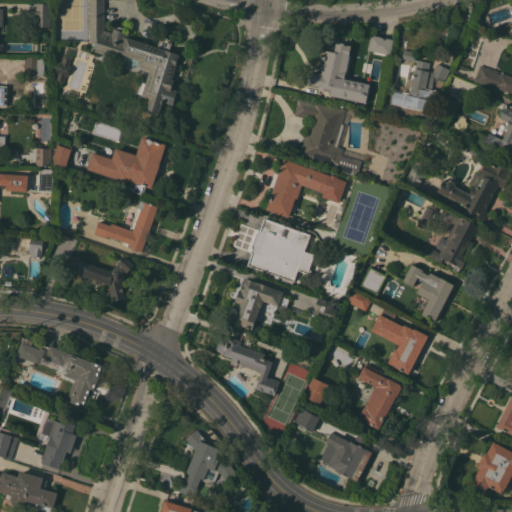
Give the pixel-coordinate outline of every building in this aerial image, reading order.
[(149,98),(142,96),(142,95),(140,94),(144,82),(146,83),(150,69),(138,65),(139,60),(122,55),(121,60),(94,51),(95,48),(92,47),(94,42),(91,41),(89,40),(89,0),(104,0),(105,28),(112,30),(113,26),(118,28),(118,26),(120,26),(123,27),(124,29),(123,31),(129,33),(128,36),(142,41),(144,40),(148,41),(149,43),(157,46),(161,36),(172,40),(169,51),(180,54),(172,78),(175,79),(172,88),(178,90),(173,105),(163,102),(159,113),(146,108),(149,98)] [(51,27),(35,27),(36,2),(51,3),(51,27)] [(371,34),(393,39),(390,54),(368,49),(371,34)] [(346,71),(344,77),(345,77),(345,78),(370,84),(366,103),(330,95),(331,89),(328,89),(328,88),(324,87),(324,90),(317,89),(318,86),(309,84),(311,71),(321,73),(324,60),(322,60),(323,56),(325,56),(326,50),(334,52),(336,43),(340,43),(340,42),(345,43),(345,44),(351,45),(350,49),(351,50),(350,53),(349,53),(349,55),(350,56),(346,71)] [(401,58),(403,49),(416,51),(414,61),(401,58)] [(63,84),(55,81),(57,73),(55,72),(58,61),(61,62),(63,54),(72,56),(69,65),(70,65),(67,77),(66,76),(63,84)] [(39,75),(24,75),(24,56),(44,56),(44,75),(39,75)] [(409,95),(417,59),(430,62),(428,70),(432,71),(436,63),(450,69),(444,80),(434,76),(431,90),(430,90),(428,99),(409,95)] [(511,92),(492,86),(492,87),(474,81),(480,64),(498,71),(497,73),(499,74),(500,72),(511,76),(511,92)] [(393,99),(395,90),(409,93),(407,102),(393,99)] [(460,97),(456,108),(441,102),(445,91),(460,97)] [(340,123),(343,124),(336,146),(343,148),(340,155),(361,161),(357,176),(335,169),(336,166),(299,154),(307,126),(309,126),(311,119),(294,115),(298,99),(345,109),(340,123)] [(412,118),(397,115),(400,103),(414,105),(412,118)] [(502,139),(508,128),(506,127),(508,122),(499,118),(505,105),(511,107),(511,106),(511,153),(505,150),(503,154),(483,145),(489,133),(502,139)] [(428,142),(421,143),(421,139),(423,138),(427,131),(432,134),(428,142)] [(95,171),(96,170),(89,168),(90,163),(94,150),(103,153),(102,155),(112,158),(116,148),(136,154),(142,136),(166,144),(152,188),(145,186),(143,194),(129,190),(132,181),(128,180),(127,182),(95,171)] [(72,149),(65,168),(52,163),(54,153),(57,144),(72,149)] [(36,147),(52,148),(52,163),(51,165),(36,165),(36,147)] [(486,210),(489,212),(487,217),(485,216),(483,220),(464,210),(466,207),(455,201),(456,201),(448,197),(436,191),(443,179),(446,181),(450,180),(454,182),(455,187),(456,187),(456,186),(469,193),(473,186),(469,183),(475,171),(480,174),(481,172),(480,169),(483,164),(485,164),(486,160),(480,160),(475,161),(474,163),(470,155),(483,149),(511,164),(511,170),(503,188),(498,186),(486,210)] [(284,158),(331,175),(331,174),(341,177),(340,178),(347,181),(339,202),(322,196),(323,192),(302,184),(297,198),(295,198),(289,217),(266,209),(284,158)] [(404,181),(414,162),(427,169),(417,188),(404,181)] [(39,168),(53,169),(52,192),(37,191),(39,168)] [(0,172),(28,175),(27,191),(6,190),(6,185),(0,184),(0,172)] [(94,234),(98,221),(111,225),(111,223),(129,229),(140,200),(158,206),(142,251),(129,247),(130,244),(125,242),(124,244),(121,243),(122,241),(107,236),(106,238),(94,234)] [(429,226),(423,223),(425,218),(422,216),(426,206),(430,207),(431,205),(434,206),(435,203),(439,205),(429,226)] [(445,208),(481,227),(477,233),(474,231),(469,241),(472,242),(466,255),(468,256),(462,268),(460,267),(458,272),(452,268),(454,264),(443,258),(440,263),(418,251),(423,243),(438,251),(438,252),(439,253),(440,249),(437,247),(436,244),(439,238),(442,237),(446,239),(454,223),(441,216),(445,208)] [(311,233),(305,250),(315,254),(308,273),(298,270),(293,284),(281,280),(282,277),(247,265),(251,253),(250,253),(252,248),(251,247),(256,233),(257,233),(259,229),(260,229),(264,217),(311,233)] [(43,237),(42,250),(41,257),(32,255),(33,254),(29,253),(31,235),(43,237)] [(82,258),(81,261),(87,263),(88,262),(111,271),(117,265),(116,263),(119,259),(121,261),(126,256),(134,265),(127,272),(126,272),(123,274),(124,276),(124,277),(123,280),(122,281),(121,281),(125,298),(113,301),(112,297),(109,298),(104,296),(104,292),(105,288),(109,287),(108,284),(98,281),(97,285),(92,283),(93,279),(86,276),(85,280),(77,277),(78,273),(65,268),(70,254),(82,258)] [(435,321),(421,314),(429,299),(417,293),(423,280),(417,277),(413,285),(403,280),(411,264),(413,264),(414,263),(420,267),(427,271),(428,271),(454,284),(435,321)] [(369,266),(385,275),(376,293),(360,284),(369,266)] [(282,296),(289,299),(286,307),(279,304),(278,306),(263,300),(263,301),(262,305),(260,306),(260,308),(267,310),(263,321),(256,319),(253,328),(246,326),(246,327),(242,325),(233,321),(239,304),(235,302),(240,289),(242,289),(243,285),(242,285),(243,283),(244,283),(245,281),(244,281),(245,277),(246,278),(248,271),(259,275),(256,281),(283,291),(282,296)] [(346,301),(353,288),(371,298),(365,310),(346,301)] [(334,302),(332,307),(337,309),(333,322),(312,315),(318,297),(334,302)] [(408,373),(394,366),(395,366),(388,362),(395,348),(397,349),(399,344),(371,330),(379,313),(403,326),(404,324),(413,329),(414,328),(428,335),(408,373)] [(261,372),(237,363),(236,366),(230,364),(232,358),(223,355),(224,353),(217,350),(217,349),(216,348),(221,337),(228,339),(229,336),(240,340),(243,331),(253,335),(249,347),(265,353),(263,358),(272,361),(272,362),(273,362),(269,375),(268,374),(267,376),(280,380),(275,395),(255,388),(261,372)] [(103,365),(94,389),(91,388),(83,407),(78,405),(79,404),(76,403),(76,404),(66,400),(73,382),(60,377),(61,374),(56,372),(57,368),(40,362),(39,364),(17,355),(22,342),(25,343),(27,338),(32,340),(30,345),(39,349),(40,347),(41,344),(44,346),(43,349),(45,349),(42,357),(45,358),(50,345),(103,365)] [(385,373),(384,376),(388,378),(401,384),(400,386),(402,387),(397,396),(396,395),(379,429),(365,422),(366,421),(358,417),(364,406),(365,407),(367,404),(366,403),(375,386),(358,377),(364,366),(366,363),(385,373)] [(313,377),(328,384),(319,404),(304,396),(313,377)] [(0,395),(3,387),(12,391),(10,396),(11,396),(6,408),(4,413),(0,411),(0,395)] [(511,394),(511,434),(496,426),(511,394)] [(302,407),(308,410),(308,411),(317,416),(317,415),(320,416),(312,431),(310,430),(310,429),(306,427),(304,430),(297,426),(299,424),(294,422),(302,407)] [(49,435),(41,432),(47,417),(75,427),(73,433),(77,434),(71,452),(67,450),(63,461),(61,461),(59,468),(41,462),(42,458),(40,458),(41,455),(43,455),(47,444),(49,435)] [(237,475),(227,482),(221,472),(217,471),(213,482),(202,477),(195,495),(180,489),(184,479),(186,471),(195,450),(185,438),(197,429),(208,443),(220,448),(216,456),(229,462),(237,475)] [(0,430),(18,437),(10,459),(0,455),(0,430)] [(357,481),(350,477),(351,476),(338,470),(337,471),(335,470),(336,468),(328,464),(328,463),(320,459),(328,443),(325,441),(331,431),(350,441),(350,439),(354,441),(358,433),(369,438),(364,447),(372,451),(357,481)] [(511,450),(511,475),(503,493),(488,485),(485,492),(471,485),(480,468),(477,466),(484,452),(487,453),(493,441),(511,450)] [(0,491),(0,474),(1,475),(2,471),(8,473),(18,476),(20,470),(44,477),(43,479),(47,480),(45,485),(42,484),(41,487),(57,492),(51,511),(47,511),(34,508),(36,502),(34,502),(33,503),(31,504),(29,503),(28,502),(27,500),(26,505),(10,500),(12,495),(0,491)] [(161,511),(165,499),(192,508),(200,510),(199,511),(161,511)]
